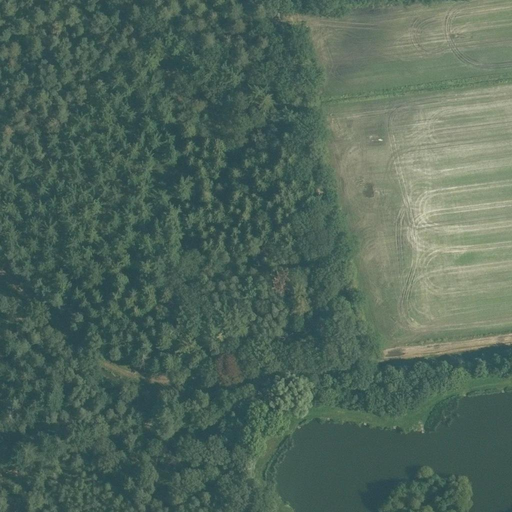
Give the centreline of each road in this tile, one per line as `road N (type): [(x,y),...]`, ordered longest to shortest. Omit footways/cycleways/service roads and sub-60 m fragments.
road 1 (track): [(0,267),(104,357),(150,376),(190,381),(356,363)]
road 2 (track): [(356,363),(305,123)]
road 3 (track): [(356,363),(511,342)]
road 4 (track): [(305,123),(281,0)]
